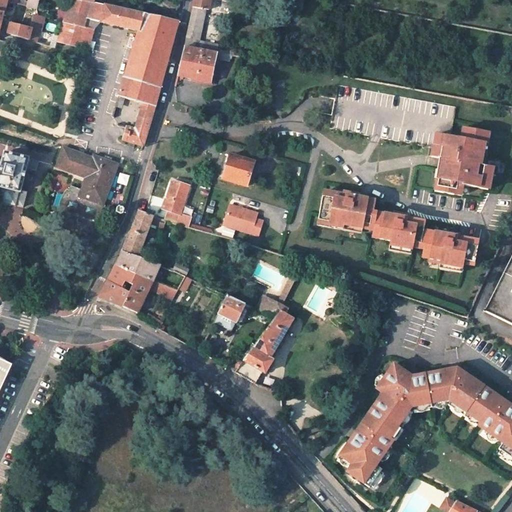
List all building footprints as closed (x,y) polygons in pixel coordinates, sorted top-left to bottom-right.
[(8,0),(0,0),(0,12),(5,13),(5,11),(8,11),(9,8),(14,9),(15,4),(11,3),(8,2),(8,0)] [(29,0),(28,7),(37,9),(39,0),(29,0)] [(68,0),(58,41),(89,49),(93,34),(83,31),(84,28),(87,16),(101,19),(100,21),(140,30),(131,58),(124,77),(160,88),(178,20),(95,3),(95,4),(79,0),(68,0)] [(193,0),(190,18),(204,20),(206,9),(209,10),(210,0),(193,0)] [(38,29),(42,17),(36,15),(32,28),(38,29)] [(93,34),(93,30),(100,21),(101,19),(87,16),(84,28),(83,31),(93,34)] [(199,41),(204,20),(190,18),(186,39),(199,41)] [(38,29),(32,28),(10,22),(7,33),(35,42),(38,29)] [(199,41),(186,39),(185,47),(217,54),(218,52),(219,45),(199,41)] [(216,58),(217,54),(185,47),(178,75),(212,82),(216,58)] [(230,61),(232,55),(218,52),(217,54),(216,58),(230,61)] [(124,77),(118,96),(143,103),(135,130),(127,128),(124,140),(144,145),(160,88),(124,77)] [(338,85),(331,128),(376,136),(433,147),(435,134),(450,137),(456,107),(338,85)] [(239,104),(242,115),(250,113),(248,102),(239,104)] [(436,179),(434,189),(455,194),(455,191),(462,192),(463,185),(489,189),(493,168),(484,167),(479,166),(484,143),(487,144),(489,134),(462,128),(460,139),(450,137),(435,134),(433,147),(431,156),(439,157),(444,158),(441,180),(436,179)] [(489,144),(487,144),(484,143),(479,166),(484,167),(489,144)] [(104,205),(119,164),(94,156),(93,158),(64,148),(57,167),(81,176),(82,171),(89,173),(87,178),(83,186),(88,188),(85,195),(72,191),(71,193),(69,193),(68,193),(65,194),(63,196),(60,200),(59,204),(60,207),(61,211),(61,212),(64,213),(63,216),(66,217),(60,236),(88,246),(96,223),(93,222),(96,219),(99,215),(101,210),(101,204),(104,205)] [(6,153),(0,174),(0,202),(16,206),(16,205),(24,207),(28,192),(20,190),(26,168),(37,171),(39,162),(6,153)] [(230,155),(223,179),(247,186),(254,162),(230,155)] [(435,179),(436,179),(441,180),(444,158),(439,157),(435,179)] [(189,186),(173,181),(165,205),(164,204),(162,208),(168,210),(164,220),(188,226),(191,218),(180,215),(189,186)] [(343,194),(323,191),(317,220),(328,221),(328,225),(344,228),(344,225),(363,228),(372,230),(371,237),(390,241),(389,245),(412,250),(412,246),(423,249),(421,258),(429,259),(440,261),(440,263),(462,268),(463,263),(473,264),(478,241),(458,237),(443,234),(424,231),(426,221),(408,218),(393,215),(373,211),(376,200),(359,197),(343,194)] [(125,208),(118,205),(117,211),(113,214),(112,218),(120,221),(125,208)] [(259,237),(263,222),(256,220),(258,214),(230,205),(224,226),(259,237)] [(138,258),(153,216),(139,211),(130,235),(123,252),(138,258)] [(344,228),(343,230),(361,233),(363,228),(344,225),(344,228)] [(389,245),(388,250),(410,254),(412,250),(389,245)] [(153,281),(159,266),(138,258),(123,252),(120,258),(117,265),(138,275),(153,281)] [(484,309),(483,312),(486,314),(486,313),(511,325),(511,255),(485,310),(484,309)] [(287,295),(304,263),(298,261),(282,293),(287,295)] [(176,263),(173,271),(185,276),(186,277),(189,270),(176,263)] [(439,264),(438,268),(461,272),(462,268),(440,263),(439,264)] [(126,282),(133,285),(138,275),(117,265),(112,274),(108,281),(123,289),(126,282)] [(150,288),(153,281),(138,275),(133,285),(130,293),(123,306),(137,312),(138,312),(150,288)] [(186,277),(185,276),(179,288),(185,291),(191,279),(186,277)] [(108,281),(100,296),(111,301),(123,306),(130,293),(123,289),(108,281)] [(161,285),(153,281),(150,288),(157,292),(161,285)] [(365,283),(363,288),(378,293),(380,288),(365,283)] [(174,298),(177,291),(161,285),(157,292),(165,295),(166,294),(174,298)] [(281,306),(287,295),(282,293),(277,304),(281,306)] [(237,320),(241,322),(246,311),(245,310),(247,306),(227,296),(218,314),(236,322),(237,320)] [(281,306),(277,304),(263,297),(257,310),(274,318),(279,311),(281,306)] [(254,384),(262,371),(265,372),(272,360),(269,358),(293,320),(284,315),(287,309),(281,306),(279,311),(274,318),(241,363),(237,368),(235,371),(254,384)] [(156,319),(148,314),(144,320),(153,325),(156,319)] [(162,323),(156,319),(153,325),(159,329),(162,323)] [(0,392),(11,368),(0,360),(0,392)] [(414,378),(396,365),(378,390),(384,394),(340,456),(353,465),(351,468),(347,472),(369,488),(371,487),(381,473),(382,471),(376,466),(380,461),(387,451),(393,443),(389,441),(400,425),(410,412),(413,408),(448,402),(452,404),(467,415),(483,426),(481,430),(488,435),(499,443),(504,446),(499,452),(501,454),(511,461),(511,408),(462,372),(458,378),(450,372),(414,378)] [(450,407),(452,404),(448,402),(413,408),(410,412),(413,414),(415,412),(416,412),(417,413),(419,414),(423,415),(425,414),(426,413),(428,412),(428,410),(436,409),(437,410),(439,411),(441,411),(443,411),(445,411),(447,409),(449,407),(450,407)] [(465,418),(467,415),(452,404),(450,407),(454,411),(458,413),(462,416),(465,418)] [(413,414),(410,412),(400,425),(389,441),(393,443),(396,439),(398,439),(400,437),(401,435),(401,432),(406,425),(407,425),(409,424),(410,422),(411,420),(411,418),(413,414)] [(481,430),(483,426),(467,415),(465,418),(469,421),(469,423),(471,426),(474,427),(477,427),(481,430)] [(496,446),(499,443),(488,435),(486,438),(487,439),(487,441),(488,443),(490,444),(492,445),(493,445),(495,445),(496,446)] [(387,451),(380,461),(383,464),(384,463),(386,462),(388,461),(389,459),(389,458),(390,456),(389,454),(390,453),(387,451)] [(511,465),(511,463),(511,461),(501,454),(499,456),(502,459),(502,460),(502,461),(504,463),(506,463),(508,463),(511,465)] [(351,468),(353,465),(340,456),(338,459),(340,461),(341,463),(343,465),(345,467),(348,466),(351,468)] [(381,473),(371,487),(374,489),(376,486),(379,485),(380,484),(381,483),(382,480),(382,478),(384,475),(381,473)] [(445,511),(449,511),(454,504),(447,499),(440,508),(445,511)] [(475,511),(456,501),(454,504),(449,511),(475,511)]
